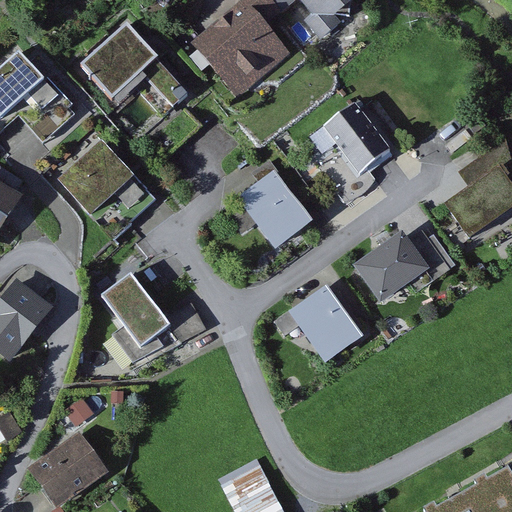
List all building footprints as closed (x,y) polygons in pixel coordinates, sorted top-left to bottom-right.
[(359,0),(298,0),(326,31),(359,0)] [(291,53),(246,4),(199,46),(245,95),(291,53)] [(199,129),(181,110),(192,99),(128,31),(85,72),(115,104),(138,82),(168,113),(141,138),(164,162),(199,129)] [(49,141),(77,113),(20,56),(0,76),(0,121),(2,124),(17,109),(49,141)] [(351,107),(313,141),(352,184),(390,149),(351,107)] [(134,179),(102,144),(59,185),(91,219),(134,179)] [(511,187),(498,169),(446,206),(473,243),(511,215),(511,187)] [(312,223),(276,177),(240,205),(276,251),(312,223)] [(0,237),(23,202),(0,187),(0,237)] [(427,272),(404,239),(358,272),(381,305),(427,272)] [(141,352),(169,331),(128,275),(99,296),(141,352)] [(55,312),(19,281),(0,303),(0,356),(10,365),(55,312)] [(363,341),(328,291),(293,315),(328,365),(363,341)] [(105,478),(77,438),(30,472),(57,511),(105,478)] [(511,511),(511,478),(510,474),(439,511),(511,511)] [(240,511),(287,511),(280,494),(240,511)]
